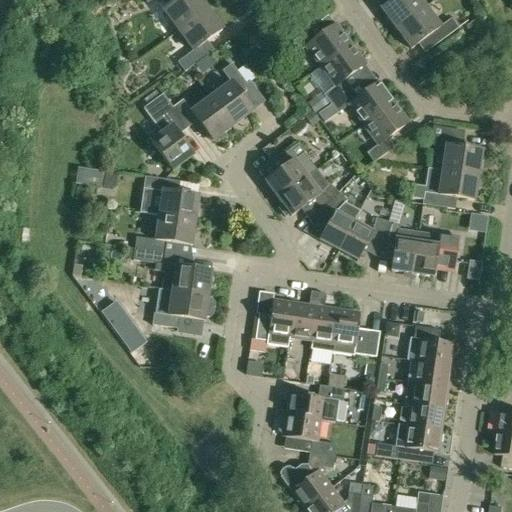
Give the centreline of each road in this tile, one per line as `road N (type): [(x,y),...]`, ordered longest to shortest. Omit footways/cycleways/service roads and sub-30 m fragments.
road 1 (residential): [(277,511),(254,463),(263,407),(229,366),(242,272),(285,278)]
road 2 (residential): [(335,0),(424,103),(511,119)]
road 3 (residential): [(458,511),(484,308)]
road 4 (residential): [(484,308),(285,278)]
road 5 (residential): [(285,278),(287,252),(226,169),(276,130)]
